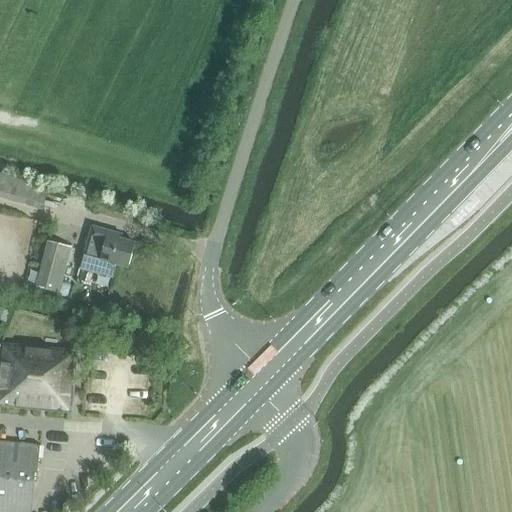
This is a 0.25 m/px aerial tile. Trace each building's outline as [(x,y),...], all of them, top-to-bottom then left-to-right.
[(0,197),(41,210),(48,187),(0,173),(0,197)] [(93,227),(85,257),(84,256),(80,269),(113,279),(117,266),(127,269),(134,244),(121,240),(122,235),(93,227)] [(47,241),(36,286),(42,288),(39,298),(55,302),(58,292),(59,293),(71,248),(47,241)] [(0,309),(0,319),(6,322),(9,313),(0,309)] [(0,370),(1,371),(0,386),(0,406),(68,413),(72,353),(1,347),(0,347),(0,370)] [(0,511),(26,511),(29,484),(33,484),(36,448),(0,444),(0,511)]
